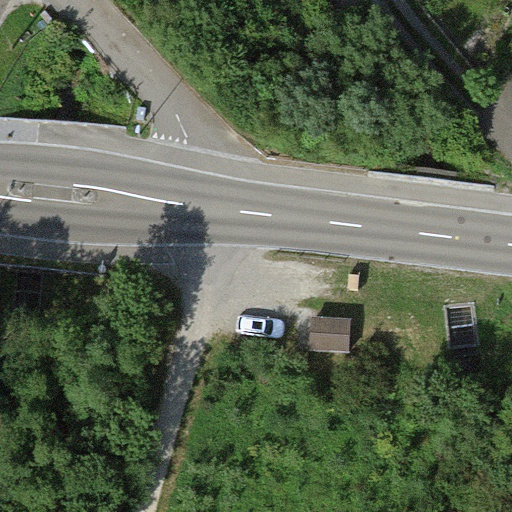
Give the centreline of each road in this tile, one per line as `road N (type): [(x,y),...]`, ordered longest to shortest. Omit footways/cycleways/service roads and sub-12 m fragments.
road 1 (tertiary): [(511,246),(0,188)]
road 2 (track): [(144,511),(211,259),(204,207)]
